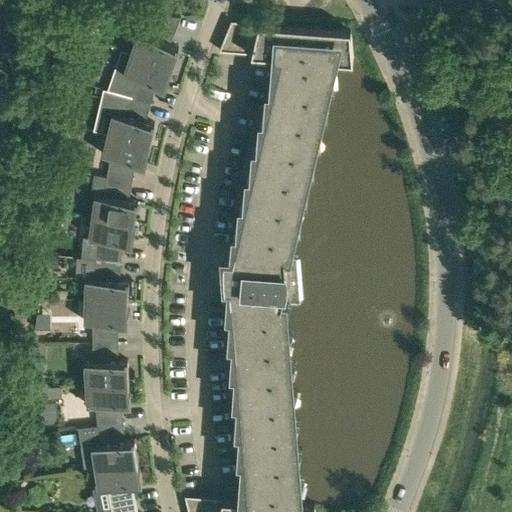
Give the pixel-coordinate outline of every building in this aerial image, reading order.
[(0,41),(19,44),(22,4),(0,1),(0,41)] [(180,16),(138,12),(131,31),(137,33),(130,52),(172,66),(178,46),(169,43),(180,16)] [(247,21),(236,20),(231,20),(226,34),(246,35),(247,21)] [(189,511),(314,511),(314,504),(299,503),(302,492),(301,492),(292,491),(296,477),(299,463),(299,462),(298,463),(290,462),(293,448),(294,448),(297,434),(296,433),(296,434),(287,433),(291,419),(295,405),(294,404),(294,405),(285,404),(289,389),(289,390),(292,375),(291,375),(283,375),(286,360),(287,360),(290,346),(289,346),(280,346),(284,331),(288,317),(287,317),(290,301),(300,302),(296,257),(294,257),(293,241),(292,226),(291,211),(299,212),(300,212),(299,198),(297,183),(306,184),(307,184),(306,169),(305,169),(304,155),(313,155),(313,156),(314,156),(313,141),(312,141),(311,126),(320,127),(319,113),(318,98),(326,99),(327,99),(326,84),(324,69),(333,70),(333,71),(334,70),(333,59),(353,60),(351,29),(247,21),(246,35),(226,34),(219,50),(287,55),(286,64),(281,64),(279,83),(275,83),(273,112),(268,111),(266,140),(261,140),(259,168),(255,168),(252,197),(248,196),(246,225),(241,225),(239,254),(235,253),(234,263),(223,262),(225,284),(225,285),(226,285),(232,286),(231,296),(236,296),(234,325),(238,325),(236,354),(240,354),(238,383),(243,383),(241,412),(245,413),(243,441),(247,442),(245,470),(250,471),(248,490),(254,491),(253,500),(185,495),(189,511)] [(172,66),(130,52),(123,72),(131,75),(126,95),(150,102),(155,83),(165,87),(170,73),(169,73),(172,66)] [(145,120),(150,102),(126,95),(120,114),(112,112),(107,133),(150,143),(154,122),(145,120)] [(150,143),(107,133),(102,154),(110,156),(107,175),(131,180),(135,161),(145,164),(149,150),(148,149),(150,143)] [(91,215),(135,221),(138,200),(128,199),(131,180),(107,175),(103,195),(94,194),(91,215)] [(95,258),(121,260),(122,241),(133,243),(135,228),(134,228),(135,221),(91,215),(89,237),(97,238),(95,258)] [(45,265),(53,265),(58,266),(59,255),(47,254),(45,265)] [(121,260),(95,258),(94,278),(85,278),(84,299),(128,301),(129,280),(119,279),(121,260)] [(128,307),(128,301),(84,299),(83,320),(92,321),(92,341),(118,341),(117,322),(128,322),(129,307),(128,307)] [(85,383),(129,381),(128,359),(118,360),(118,341),(92,341),(93,361),(84,362),(85,383)] [(33,342),(30,362),(47,362),(47,342),(33,342)] [(95,404),(97,424),(122,421),(120,402),(131,402),(130,387),(129,387),(129,381),(85,383),(86,404),(95,404)] [(26,386),(23,399),(50,396),(49,384),(39,385),(31,385),(26,386)] [(91,446),(94,467),(138,460),(134,439),(125,440),(122,421),(97,424),(79,426),(81,447),(91,446)] [(139,466),(138,460),(94,467),(98,488),(107,486),(111,511),(137,511),(131,482),(142,481),(140,466),(139,466)]
